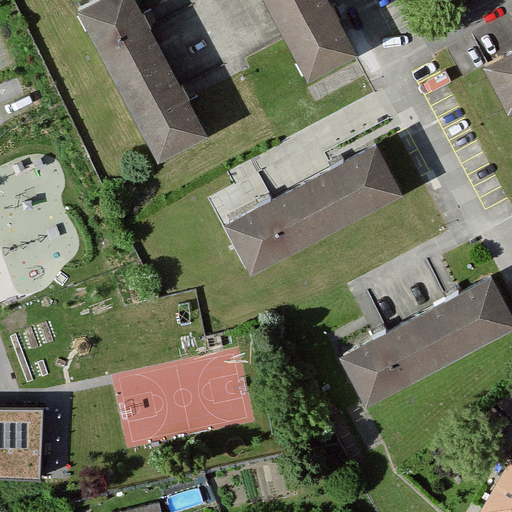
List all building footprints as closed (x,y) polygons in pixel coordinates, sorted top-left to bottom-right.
[(137,0),(79,0),(74,3),(155,160),(206,133),(137,0)] [(326,0),(268,0),(308,73),(352,49),(326,0)] [(511,53),(490,66),(511,106),(511,53)] [(379,141),(224,222),(250,272),(405,191),(379,141)] [(0,379),(195,338),(186,297),(125,311),(118,276),(110,277),(97,216),(57,224),(76,317),(66,319),(65,313),(54,315),(53,310),(0,321),(0,379)] [(511,298),(495,266),(340,347),(366,397),(511,320),(511,298)] [(0,404),(0,467),(38,469),(40,405),(0,404)] [(511,511),(511,465),(486,511),(511,511)] [(160,511),(159,503),(115,511),(160,511)]
